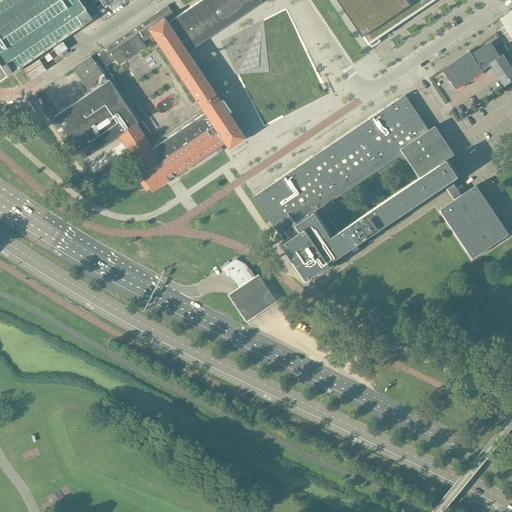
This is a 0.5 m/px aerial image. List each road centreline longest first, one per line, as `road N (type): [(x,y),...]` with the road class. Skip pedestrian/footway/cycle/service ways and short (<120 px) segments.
road 1 (trunk): [(0,239),(213,361),(511,505)]
road 2 (trunk): [(511,470),(328,381)]
road 3 (trunk): [(328,381),(159,295)]
road 4 (trunk): [(159,295),(69,249),(0,201)]
road 5 (residential): [(484,181),(405,66)]
road 6 (residential): [(43,76),(149,0)]
